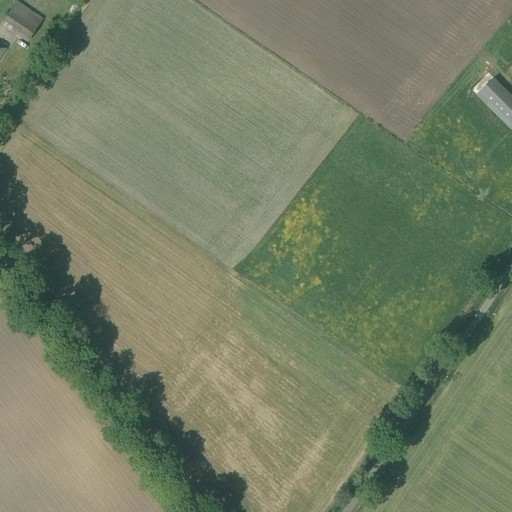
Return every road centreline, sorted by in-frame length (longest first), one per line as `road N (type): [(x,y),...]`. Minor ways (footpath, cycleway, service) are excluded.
road 1 (unclassified): [(197,511),(0,257)]
road 2 (unclassified): [(347,511),(511,276)]
